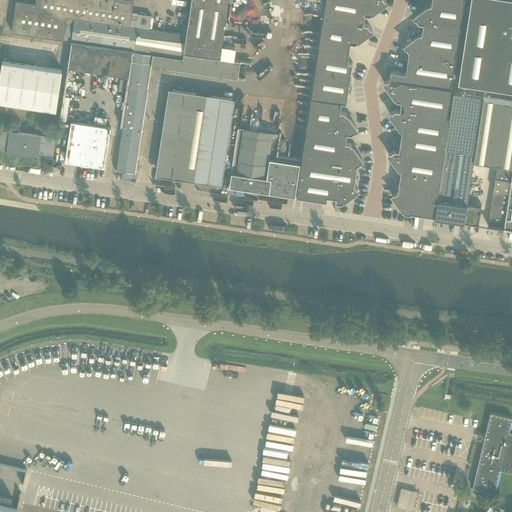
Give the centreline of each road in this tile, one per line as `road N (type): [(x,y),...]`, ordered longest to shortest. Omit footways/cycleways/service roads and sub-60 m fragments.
road 1 (unclassified): [(511,331),(0,249)]
road 2 (unclassified): [(414,356),(98,312),(54,313),(0,328)]
road 3 (unclassified): [(369,229),(0,177)]
road 4 (unknown): [(142,198),(166,73),(259,81),(273,63),(281,8)]
road 5 (unclassified): [(369,229),(380,162),(369,83),(401,0)]
road 6 (unclassified): [(414,356),(379,511)]
road 7 (unclassified): [(511,250),(369,229)]
